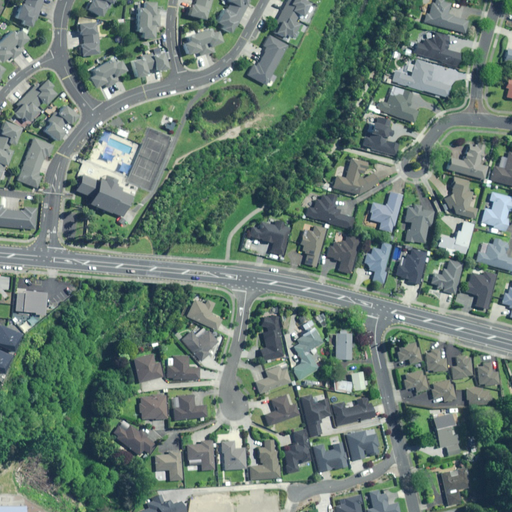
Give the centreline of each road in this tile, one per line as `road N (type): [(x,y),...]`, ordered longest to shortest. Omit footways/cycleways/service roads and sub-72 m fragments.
road 1 (secondary): [(247,280),(47,257)]
road 2 (residential): [(47,257),(58,167),(97,115)]
road 3 (residential): [(402,453),(375,339),(380,309)]
road 4 (secondary): [(380,309),(247,280)]
road 5 (secondary): [(511,342),(380,309)]
road 6 (residential): [(235,407),(229,378),(247,280)]
road 7 (residential): [(179,82),(229,60),(265,0)]
road 8 (residential): [(497,0),(478,62),(476,119)]
